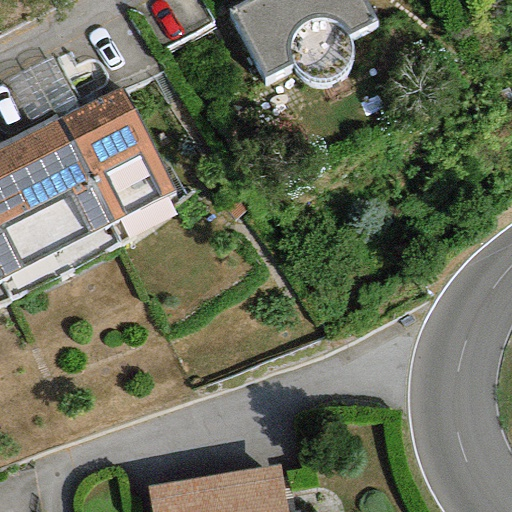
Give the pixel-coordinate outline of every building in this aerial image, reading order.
[(362,0),(247,0),(228,10),(263,77),(290,63),(293,70),(298,75),(304,81),(311,84),(319,84),(327,83),(332,81),(341,74),(346,67),(350,56),(350,46),(346,35),(374,21),(362,0)] [(118,87),(57,119),(122,247),(155,222),(175,201),(172,192),(118,87)] [(0,142),(0,281),(9,299),(28,290),(76,268),(122,247),(57,119),(54,115),(0,142)] [(0,302),(9,299),(0,281),(0,302)] [(286,511),(279,465),(147,486),(150,511),(286,511)]
